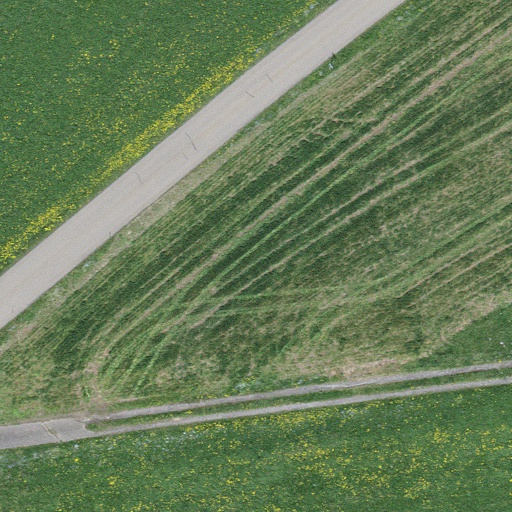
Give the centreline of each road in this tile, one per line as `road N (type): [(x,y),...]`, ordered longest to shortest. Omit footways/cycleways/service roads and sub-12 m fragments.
road 1 (track): [(511,371),(0,435)]
road 2 (unclassified): [(0,306),(379,0)]
